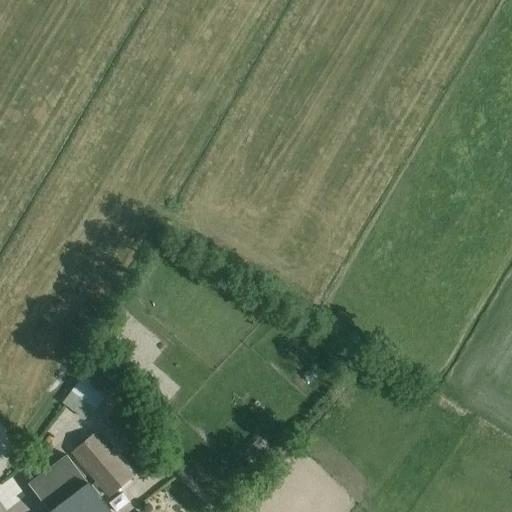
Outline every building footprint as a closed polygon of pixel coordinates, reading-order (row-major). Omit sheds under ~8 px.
[(71,392),(92,409),(94,411),(125,372),(101,353),(92,364),(93,364),(71,392)] [(46,429),(61,440),(79,415),(64,404),(46,429)] [(109,497),(135,475),(96,430),(71,452),(109,497)] [(257,440),(245,452),(253,461),(265,448),(257,440)] [(27,483),(49,511),(50,511),(51,511),(112,511),(89,482),(90,481),(68,453),(27,483)]
